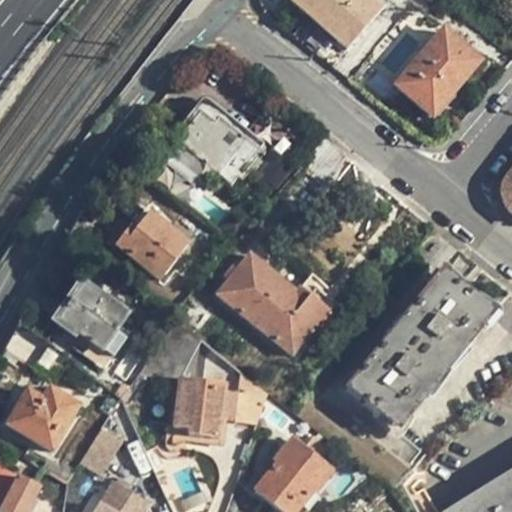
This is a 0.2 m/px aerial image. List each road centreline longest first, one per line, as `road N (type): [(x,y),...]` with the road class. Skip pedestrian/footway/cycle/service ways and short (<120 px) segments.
road 1 (residential): [(213,14),(151,74),(89,157),(0,305)]
road 2 (residential): [(447,197),(213,14)]
